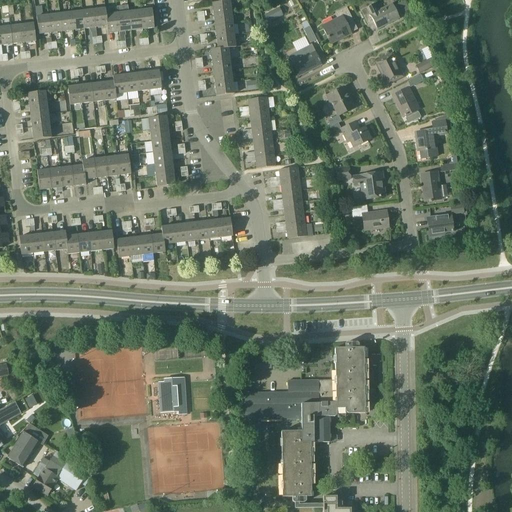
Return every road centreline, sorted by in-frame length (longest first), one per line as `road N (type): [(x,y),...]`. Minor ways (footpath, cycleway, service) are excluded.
road 1 (residential): [(263,260),(409,244),(397,151),(351,64),(375,48)]
road 2 (residential): [(244,188),(148,208),(130,200),(26,211),(3,74)]
road 3 (tertiary): [(0,297),(264,305)]
road 4 (residential): [(406,490),(334,488),(335,443),(404,442)]
road 5 (residential): [(3,74),(183,49)]
road 6 (residential): [(244,188),(191,114),(183,49)]
road 7 (residential): [(404,442),(400,300)]
road 8 (tertiary): [(264,305),(400,300)]
